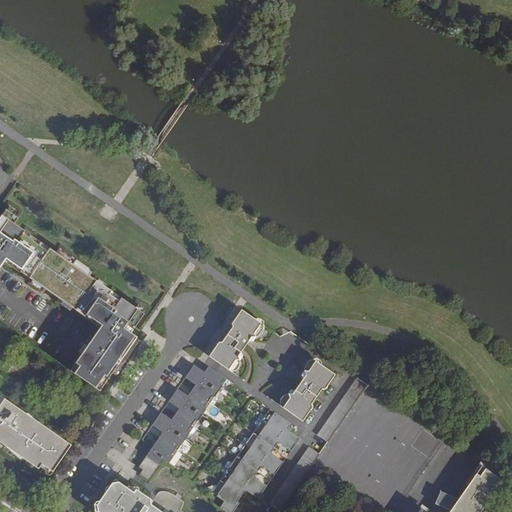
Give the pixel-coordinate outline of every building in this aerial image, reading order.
[(0,270),(8,259),(24,270),(22,272),(86,317),(88,315),(103,325),(72,371),(99,390),(112,372),(118,376),(122,370),(116,366),(126,352),(132,356),(138,348),(132,344),(136,338),(137,336),(131,332),(133,329),(132,328),(133,326),(134,327),(144,313),(121,297),(118,300),(94,283),(97,280),(49,247),(47,250),(23,233),(25,230),(14,223),(18,217),(6,209),(0,217),(0,270)] [(49,247),(25,230),(23,233),(47,250),(49,247)] [(97,280),(94,283),(118,300),(121,297),(97,280)] [(261,324),(242,310),(232,324),(233,327),(222,343),(219,343),(209,357),(229,370),(235,361),(239,361),(242,356),(240,353),(249,342),(252,341),(256,337),(255,334),(261,324)] [(142,342),(136,338),(132,344),(138,348),(142,342)] [(132,356),(126,352),(116,366),(122,370),(132,356)] [(333,375),(314,361),(307,371),(304,371),(300,375),(302,378),(294,390),(290,390),(287,394),(289,397),(281,408),(301,421),(310,407),(309,404),(320,388),(324,388),(333,375)] [(161,414),(152,426),(163,433),(139,468),(143,470),(140,475),(149,481),(163,461),(168,464),(226,379),(208,367),(204,373),(194,366),(185,378),(196,385),(188,397),(177,389),(168,402),(179,410),(171,421),(161,414)] [(327,443),(368,385),(357,377),(316,435),(327,443)] [(0,393),(0,439),(0,440),(38,467),(42,462),(52,469),(70,442),(0,393)] [(293,426),(276,415),(243,462),(217,499),(226,504),(221,511),(235,511),(240,506),(238,505),(245,495),(250,494),(259,500),(267,488),(258,482),(257,478),(262,471),(266,470),(275,477),(284,464),(274,457),(274,454),(279,445),(283,445),(292,452),(301,440),(291,433),(290,430),(293,426)] [(278,511),(280,511),(320,454),(309,446),(268,504),(278,511)] [(487,511),(505,487),(481,470),(459,501),(441,493),(435,507),(446,511),(487,511)] [(113,482),(98,504),(99,511),(100,511),(163,511),(152,505),(152,499),(137,489),(135,493),(119,481),(113,482)]
